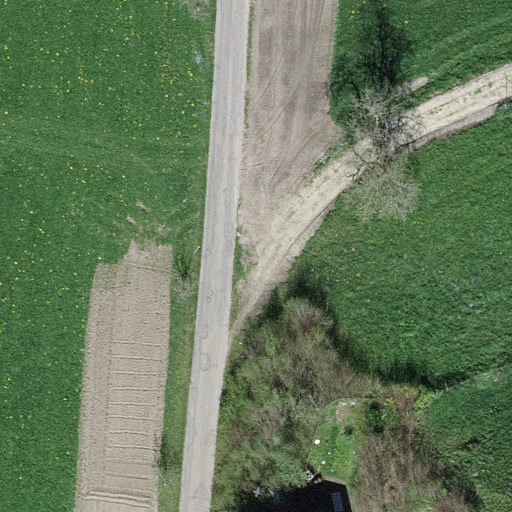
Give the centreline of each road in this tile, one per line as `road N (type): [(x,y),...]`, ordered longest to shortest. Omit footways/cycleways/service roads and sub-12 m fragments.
road 1 (unclassified): [(195,511),(232,0)]
road 2 (track): [(209,342),(330,186),(369,149),(511,82)]
